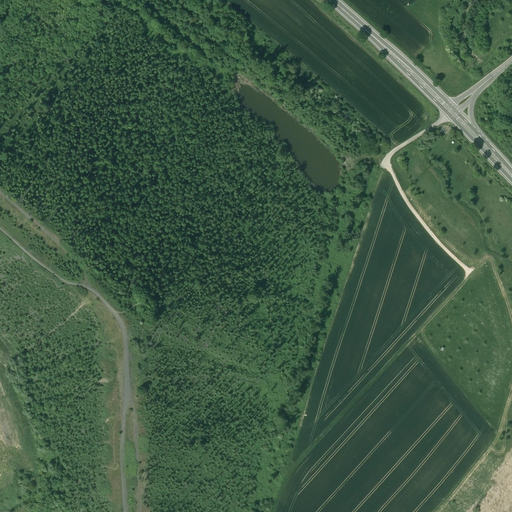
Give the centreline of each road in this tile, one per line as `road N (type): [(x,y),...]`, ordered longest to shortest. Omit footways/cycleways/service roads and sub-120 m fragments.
road 1 (track): [(0,225),(62,279),(92,289),(119,319),(125,511)]
road 2 (track): [(451,111),(386,163),(434,239),(469,273)]
road 3 (primary): [(331,0),(451,111)]
